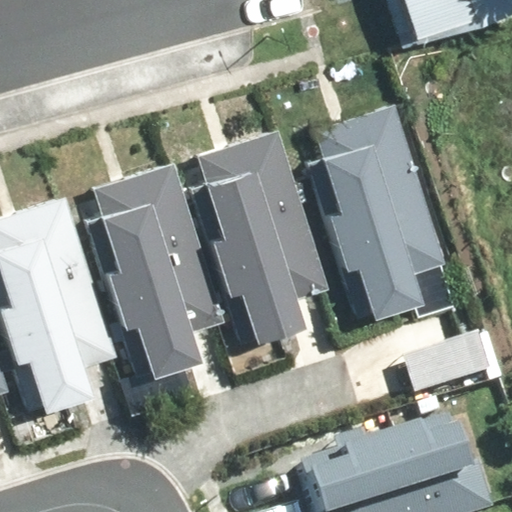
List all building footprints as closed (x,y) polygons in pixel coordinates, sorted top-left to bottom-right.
[(511,0),(378,0),(397,54),(511,14),(511,0)] [(298,179),(350,327),(388,314),(381,293),(435,274),(382,122),(348,134),(357,158),(298,179)] [(192,205),(244,354),(281,341),(274,320),(329,301),(276,149),(242,161),(250,185),(192,205)] [(79,217),(131,365),(169,352),(162,331),(216,313),(163,160),(129,172),(138,197),(79,217)] [(0,247),(0,313),(31,403),(69,390),(62,369),(117,350),(64,198),(29,210),(38,234),(0,247)] [(295,462),(310,511),(484,511),(462,436),(372,462),(366,442),(295,462)]
